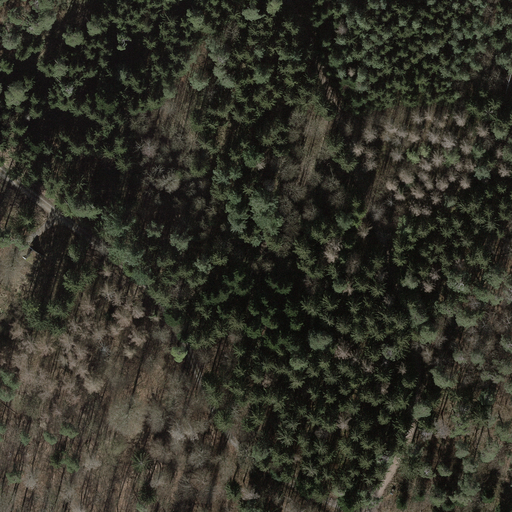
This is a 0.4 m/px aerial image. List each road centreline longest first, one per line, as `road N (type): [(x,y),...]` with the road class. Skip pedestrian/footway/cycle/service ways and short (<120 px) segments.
road 1 (track): [(284,0),(312,44),(419,366),(417,411),(372,511)]
road 2 (track): [(348,511),(240,447),(214,413),(166,305),(0,169)]
